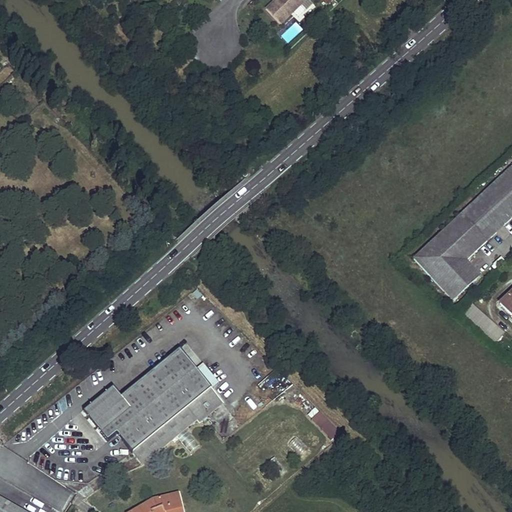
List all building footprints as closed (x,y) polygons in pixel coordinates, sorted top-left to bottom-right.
[(306,1),(305,0),(276,0),(266,10),(280,26),(306,1)] [(290,40),(302,29),(296,23),(284,34),(290,40)] [(511,218),(511,167),(414,259),(452,301),(480,276),(467,261),(511,218)] [(511,292),(500,304),(511,316),(511,292)] [(504,334),(476,309),(467,320),(496,344),(504,334)] [(201,423),(224,404),(181,351),(122,398),(114,389),(85,413),(108,443),(118,435),(143,466),(199,422),(201,423)] [(324,434),(332,426),(314,408),(306,416),(324,434)] [(190,433),(179,438),(187,453),(198,448),(190,433)] [(152,500),(131,511),(183,511),(179,494),(152,500)] [(23,511),(0,498),(0,511),(23,511)]
